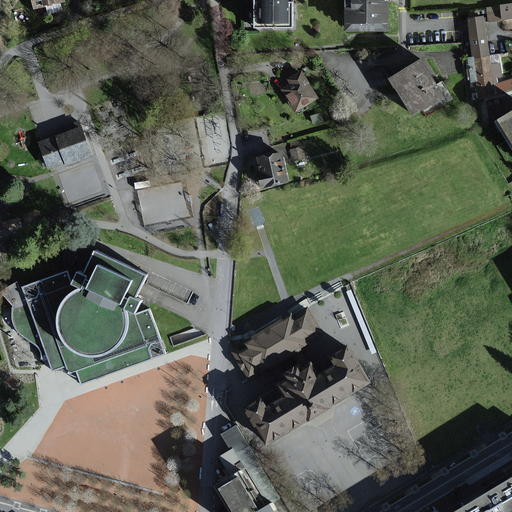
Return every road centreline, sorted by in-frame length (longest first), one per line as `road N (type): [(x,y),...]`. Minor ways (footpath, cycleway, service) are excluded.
road 1 (residential): [(204,511),(235,147),(213,0)]
road 2 (residential): [(151,0),(54,31),(0,66)]
road 3 (residential): [(511,441),(395,511)]
